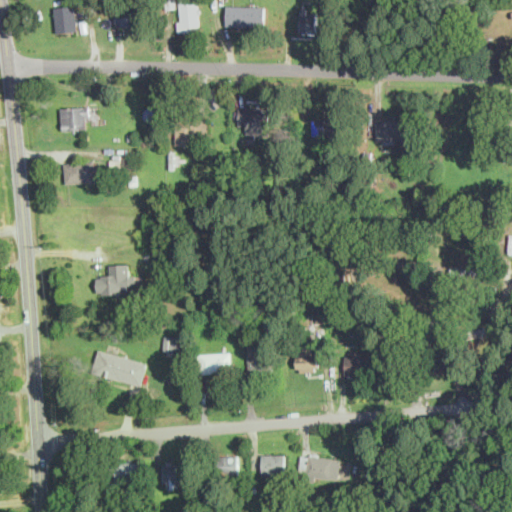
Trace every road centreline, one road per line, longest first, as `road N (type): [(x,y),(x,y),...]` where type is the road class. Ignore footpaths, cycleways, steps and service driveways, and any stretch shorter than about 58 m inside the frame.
road 1 (secondary): [(42,511),(0,0)]
road 2 (residential): [(9,64),(511,75)]
road 3 (residential): [(39,441),(511,403)]
